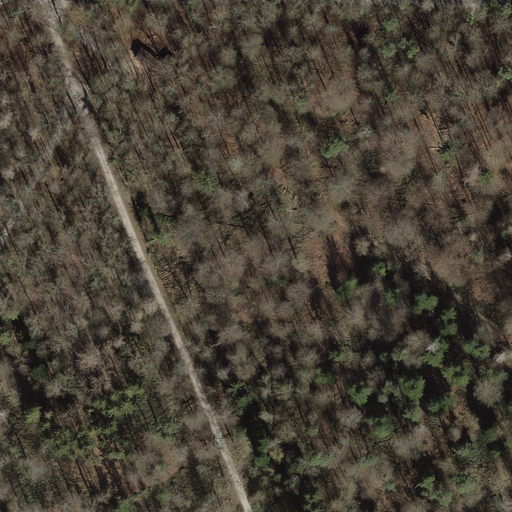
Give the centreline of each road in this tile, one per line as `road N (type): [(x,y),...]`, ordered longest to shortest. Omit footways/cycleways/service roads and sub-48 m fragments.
road 1 (track): [(247,511),(42,0)]
road 2 (track): [(49,16),(108,53),(109,75),(77,97),(0,244)]
road 3 (track): [(511,3),(386,0)]
